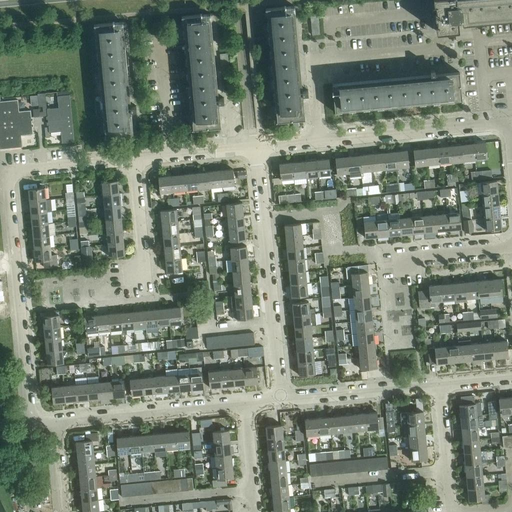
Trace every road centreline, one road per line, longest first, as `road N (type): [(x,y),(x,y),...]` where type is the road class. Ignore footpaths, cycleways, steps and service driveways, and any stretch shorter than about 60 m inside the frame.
road 1 (residential): [(52,422),(32,415),(6,169),(130,158)]
road 2 (residential): [(255,146),(508,123)]
road 3 (residential): [(52,422),(245,401)]
road 4 (residential): [(273,318),(255,146)]
road 5 (residential): [(280,397),(437,385)]
road 6 (residential): [(120,504),(254,490)]
road 7 (residential): [(310,484),(444,472)]
road 8 (residential): [(406,274),(404,254),(511,245)]
